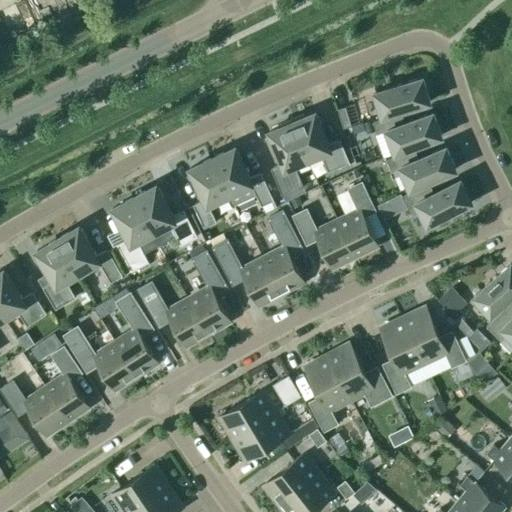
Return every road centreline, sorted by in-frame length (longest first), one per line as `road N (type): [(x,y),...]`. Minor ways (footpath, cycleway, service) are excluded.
road 1 (residential): [(0,239),(134,161),(414,37),(447,56),(470,131),(511,214)]
road 2 (residential): [(154,404),(334,301),(511,222)]
road 3 (tertiary): [(0,121),(239,1)]
road 4 (residential): [(0,509),(154,404)]
road 5 (residential): [(232,511),(154,404)]
